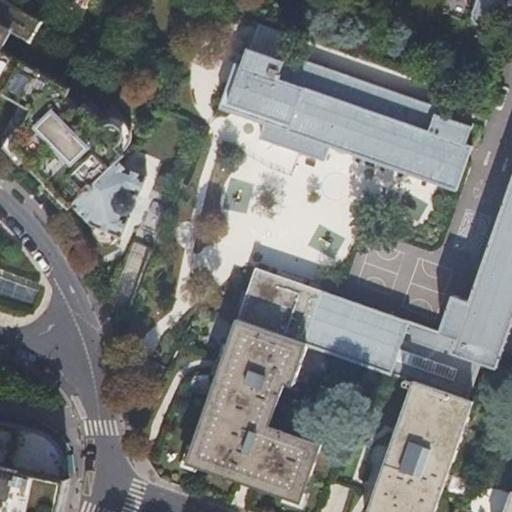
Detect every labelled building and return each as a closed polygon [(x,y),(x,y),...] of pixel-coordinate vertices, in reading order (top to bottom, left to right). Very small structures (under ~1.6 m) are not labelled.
[(30,41),(42,21),(6,0),(0,0),(0,1),(0,90),(1,91),(20,58),(1,47),(10,30),(30,41)] [(499,16),(511,20),(511,17),(511,0),(471,0),(471,3),(473,3),(471,10),(472,11),(470,16),(472,16),(474,21),(474,23),(487,27),(487,26),(492,23),(493,24),(495,24),(496,19),(498,20),(499,16)] [(260,137),(324,159),(329,144),(457,189),(473,145),(466,142),(472,125),(437,113),(439,106),(284,52),(282,58),(248,46),(242,64),(236,62),(220,106),(266,122),(260,137)] [(70,86),(21,57),(20,58),(1,91),(32,108),(11,145),(19,153),(61,196),(70,206),(74,203),(92,221),(93,232),(100,241),(112,241),(119,232),(121,233),(129,215),(126,214),(128,209),(132,207),(135,199),(134,195),(136,191),(138,192),(146,173),(126,165),(118,159),(124,153),(116,145),(121,140),(123,135),(122,129),(119,124),(115,121),(110,121),(105,122),(101,126),(80,105),(75,110),(64,99),(70,86)] [(473,401),(484,405),(511,325),(511,181),(471,300),(453,294),(440,330),(257,266),(238,319),(307,343),(405,377),(473,401)] [(0,295),(32,302),(36,286),(0,278),(0,295)] [(307,343),(238,319),(188,461),(302,501),(323,442),(270,423),(285,380),(293,383),(307,343)] [(434,511),(473,401),(405,377),(403,384),(412,387),(368,511),(434,511)] [(0,511),(61,511),(69,476),(65,475),(65,460),(61,450),(59,445),(52,437),(45,431),(40,429),(34,426),(4,420),(0,419),(0,511)] [(336,509),(343,489),(331,485),(324,505),(336,509)]
